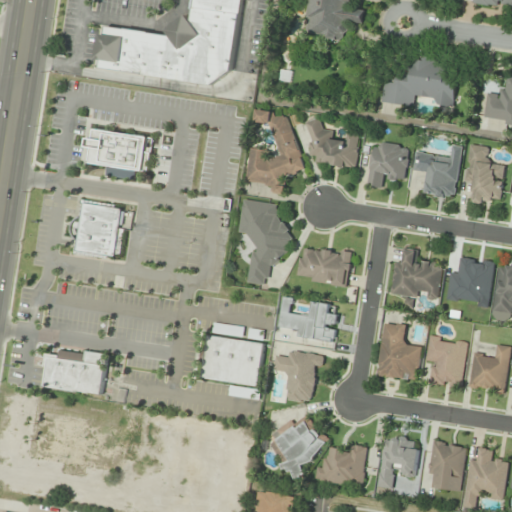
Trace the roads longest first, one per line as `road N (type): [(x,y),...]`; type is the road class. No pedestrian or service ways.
road 1 (primary): [(0,222),(34,0)]
road 2 (residential): [(352,403),(382,218)]
road 3 (residential): [(326,210),(511,236)]
road 4 (residential): [(511,428),(352,403)]
